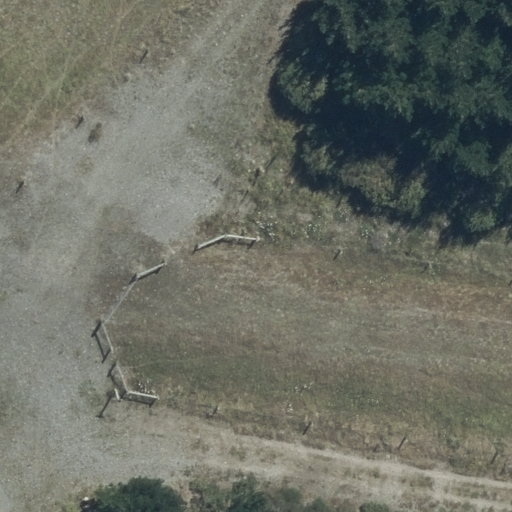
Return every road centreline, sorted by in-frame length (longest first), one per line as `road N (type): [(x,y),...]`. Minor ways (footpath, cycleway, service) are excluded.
road 1 (unclassified): [(511,499),(17,417),(0,407)]
road 2 (track): [(301,0),(0,324)]
